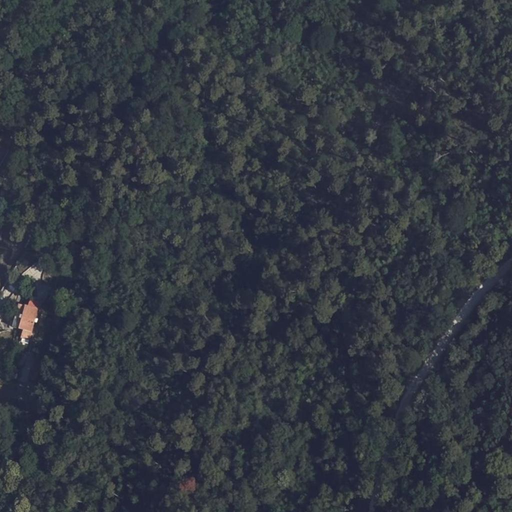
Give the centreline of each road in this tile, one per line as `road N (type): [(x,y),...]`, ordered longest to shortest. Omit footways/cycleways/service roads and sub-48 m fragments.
road 1 (track): [(511,260),(441,336),(369,511)]
road 2 (unclassified): [(0,210),(83,0)]
